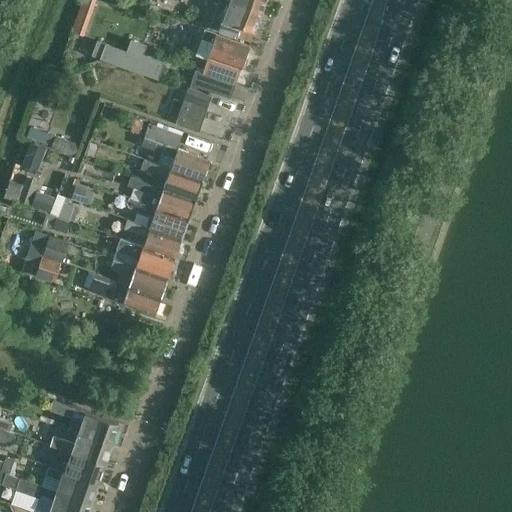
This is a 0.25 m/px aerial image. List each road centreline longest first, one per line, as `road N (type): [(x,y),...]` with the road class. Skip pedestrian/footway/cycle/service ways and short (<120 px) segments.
road 1 (primary): [(354,0),(173,511)]
road 2 (primary): [(221,511),(402,0)]
road 3 (residential): [(122,511),(299,0)]
